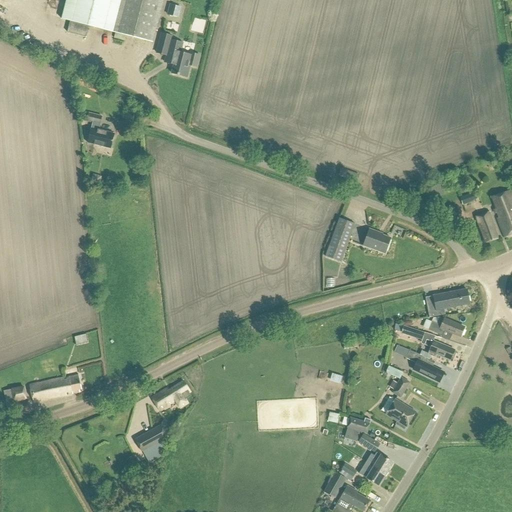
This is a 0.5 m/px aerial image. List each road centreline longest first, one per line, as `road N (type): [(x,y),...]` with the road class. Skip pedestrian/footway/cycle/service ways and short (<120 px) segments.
road 1 (unclassified): [(0,430),(75,409),(232,336),(471,269)]
road 2 (residential): [(471,269),(433,231),(174,131)]
road 3 (unclassified): [(387,511),(435,435),(499,298)]
